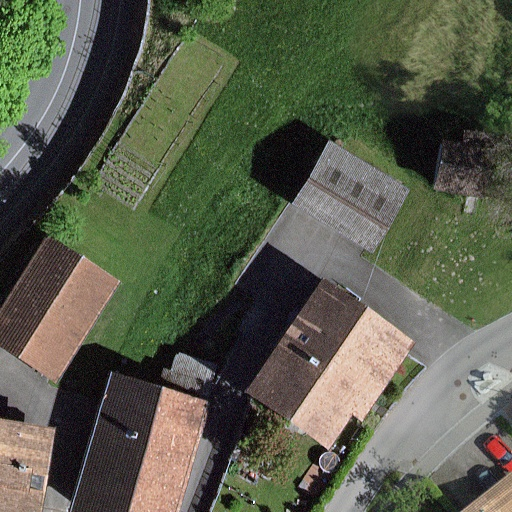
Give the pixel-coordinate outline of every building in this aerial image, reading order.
[(458,145),(433,141),(424,191),(478,201),(490,138),(460,132),(458,145)] [(404,191),(323,142),(284,206),(366,254),(404,191)] [(0,352),(49,383),(113,282),(40,236),(0,298),(0,352)] [(407,343),(309,278),(232,392),(320,451),(342,417),(353,424),(407,343)] [(163,392),(101,374),(61,511),(174,511),(216,366),(174,354),(163,392)] [(0,420),(0,511),(31,511),(45,428),(0,420)] [(267,483),(244,469),(233,487),(255,501),(267,483)] [(511,511),(511,471),(464,511),(511,511)]
